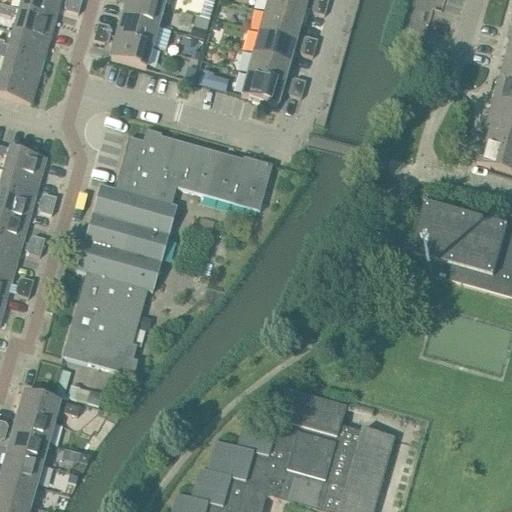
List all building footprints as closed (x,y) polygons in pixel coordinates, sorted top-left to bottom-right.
[(54,22),(60,2),(52,0),(21,0),(19,12),(54,22)] [(132,0),(126,0),(121,19),(157,29),(163,9),(132,0)] [(132,0),(163,9),(165,0),(132,0)] [(300,26),(306,5),(290,0),(268,0),(264,15),(300,26)] [(312,8),(325,12),(328,4),(317,1),(313,4),(312,8)] [(79,8),(65,4),(64,10),(65,14),(77,17),(79,8)] [(48,44),(54,22),(19,12),(0,7),(0,17),(16,22),(13,33),(48,44)] [(325,12),(312,8),(310,12),(313,16),(323,20),(325,12)] [(294,46),(300,26),(264,15),(258,36),(294,46)] [(121,19),(115,40),(151,51),(157,29),(121,19)] [(96,34),(110,39),(112,33),(109,29),(98,25),(96,34)] [(0,52),(42,64),(48,44),(13,33),(9,46),(0,43),(0,52)] [(110,39),(96,34),(93,43),(104,46),(108,44),(110,39)] [(288,66),(294,46),(258,36),(252,57),(288,66)] [(115,40),(109,62),(145,72),(151,51),(115,40)] [(300,48),(314,52),(317,43),(306,40),(302,42),(300,48)] [(314,52),(300,48),(298,54),(301,58),(311,61),(314,52)] [(36,85),(42,64),(0,52),(0,62),(4,64),(1,75),(36,85)] [(282,87),(288,66),(252,57),(246,77),(282,87)] [(511,61),(505,60),(500,81),(511,84),(511,61)] [(0,98),(30,107),(36,85),(1,75),(0,76),(0,98)] [(276,109),(282,87),(246,77),(240,99),(276,109)] [(288,89),(303,93),(305,84),(294,81),(290,84),(288,89)] [(511,84),(500,81),(494,102),(511,107),(511,84)] [(303,93),(288,89),(287,95),(289,98),(300,101),(303,93)] [(511,107),(494,102),(488,123),(511,129),(511,107)] [(511,129),(488,123),(482,143),(511,151),(511,129)] [(60,360),(63,361),(85,367),(116,376),(115,376),(132,381),(135,371),(134,371),(136,365),(131,363),(135,349),(131,348),(146,294),(151,296),(175,211),(170,209),(175,192),(256,214),(256,215),(258,216),(268,180),(271,168),(243,160),(242,163),(160,140),(160,138),(145,133),(141,144),(128,140),(124,154),(114,192),(113,192),(113,193),(99,189),(75,274),(85,277),(65,350),(63,349),(60,360)] [(476,165),(490,169),(511,175),(511,174),(511,151),(482,143),(476,165)] [(45,162),(12,152),(9,151),(9,152),(0,149),(0,159),(1,159),(2,157),(7,159),(6,162),(3,174),(39,184),(45,162)] [(0,195),(33,204),(39,184),(3,174),(0,185),(0,195)] [(0,217),(27,225),(33,204),(0,195),(0,217)] [(39,205),(53,209),(55,200),(44,197),(40,200),(39,205)] [(53,209),(39,205),(38,210),(40,216),(50,218),(53,209)] [(511,214),(506,229),(424,206),(410,257),(451,268),(447,283),(511,301),(511,214)] [(0,239),(21,246),(27,225),(0,217),(0,239)] [(0,262),(16,266),(21,246),(0,239),(0,262)] [(27,247),(41,251),(44,242),(33,239),(29,241),(27,247)] [(41,251),(27,247),(26,253),(28,257),(38,260),(41,251)] [(0,284),(10,287),(16,266),(0,262),(0,284)] [(15,289),(30,292),(32,284),(21,280),(17,283),(15,289)] [(0,307),(4,308),(10,287),(0,284),(0,307)] [(30,292),(15,289),(14,294),(16,299),(27,302),(30,292)] [(64,399),(70,375),(61,373),(55,397),(64,399)] [(263,511),(267,500),(310,511),(374,511),(394,440),(363,431),(361,435),(341,430),(346,410),(286,393),(276,430),(246,422),(238,451),(216,445),(208,475),(201,473),(193,502),(178,498),(173,511),(263,511)] [(23,394),(17,416),(53,426),(57,412),(63,413),(62,416),(76,420),(79,411),(59,405),(59,404),(23,394)] [(47,447),(53,426),(17,416),(11,437),(47,447)] [(41,468),(47,447),(11,437),(5,458),(41,468)] [(0,478),(35,489),(41,468),(5,458),(0,476),(0,478)] [(0,501),(29,510),(35,489),(0,478),(0,501)] [(0,511),(28,511),(29,510),(0,501),(0,511)]
